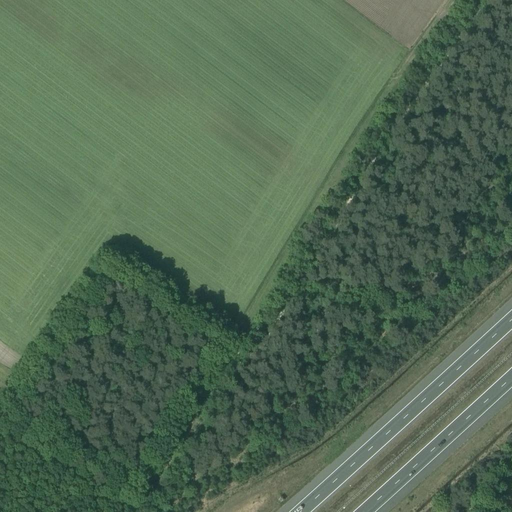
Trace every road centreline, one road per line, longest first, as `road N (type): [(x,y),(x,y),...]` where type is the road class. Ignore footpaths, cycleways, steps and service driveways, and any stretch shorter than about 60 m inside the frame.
road 1 (track): [(453,0),(321,196),(200,408)]
road 2 (motorway): [(511,319),(300,511)]
road 3 (motorway): [(364,511),(511,377)]
road 4 (track): [(200,408),(134,511)]
